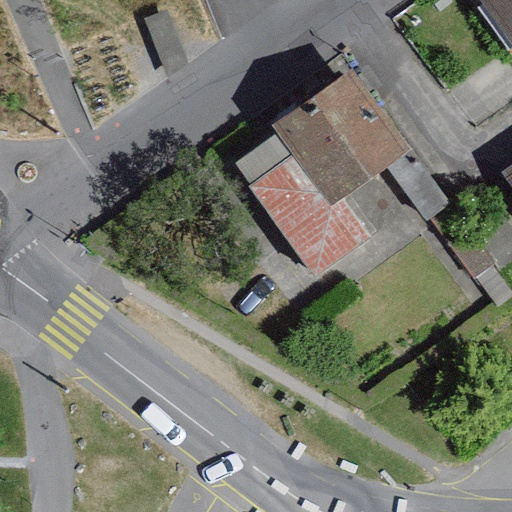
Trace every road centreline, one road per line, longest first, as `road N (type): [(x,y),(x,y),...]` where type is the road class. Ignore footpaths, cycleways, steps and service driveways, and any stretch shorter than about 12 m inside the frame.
road 1 (residential): [(0,266),(318,511)]
road 2 (residential): [(339,0),(190,113),(65,181),(0,198)]
